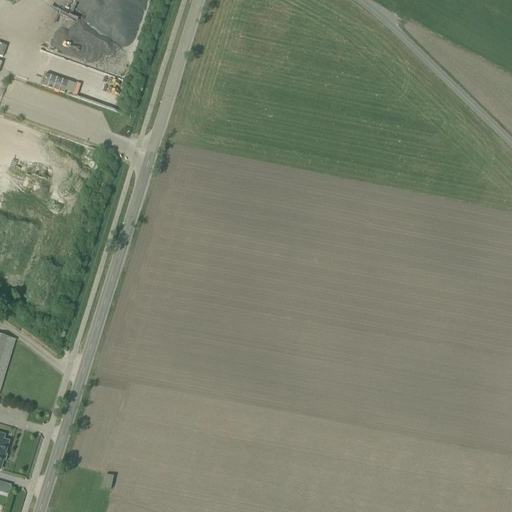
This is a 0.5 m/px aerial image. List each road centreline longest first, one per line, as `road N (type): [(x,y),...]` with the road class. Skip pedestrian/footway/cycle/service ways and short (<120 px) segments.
road 1 (tertiary): [(39,511),(198,0)]
road 2 (unclassified): [(511,141),(365,0)]
